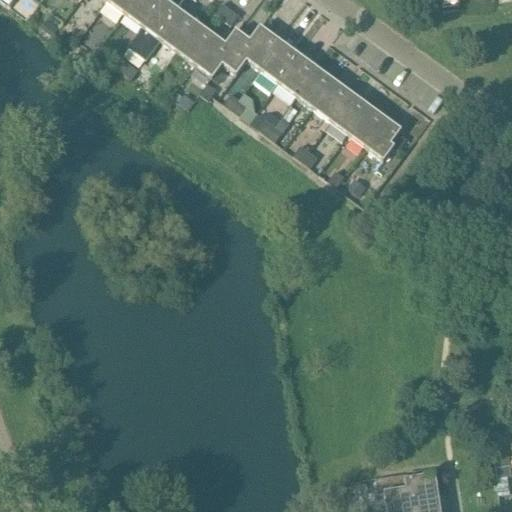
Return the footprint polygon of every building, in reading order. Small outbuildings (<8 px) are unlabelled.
[(108,0),(105,5),(122,18),(133,4),(130,1),(130,0),(108,0)] [(157,0),(130,0),(130,1),(133,4),(122,18),(140,31),(150,17),(147,14),(157,0)] [(143,63),(158,44),(168,30),(165,27),(176,12),(159,0),(157,0),(147,14),(150,17),(140,31),(126,50),(143,63)] [(230,13),(221,6),(213,17),(222,24),(230,13)] [(194,25),(176,12),(165,27),(168,30),(158,44),(175,57),(186,43),(183,41),(194,25)] [(230,13),(222,24),(231,30),(239,19),(230,13)] [(175,57),(193,70),(203,56),(200,54),(212,38),(194,25),(183,41),(186,43),(175,57)] [(259,29),(248,43),(253,47),(243,62),(246,64),(259,74),(270,60),(266,57),(277,43),(259,29)] [(253,47),(248,43),(234,33),(224,47),(229,51),(217,66),(221,69),(235,80),(246,64),(243,62),(253,47)] [(224,47),(212,38),(200,54),(203,56),(193,70),(211,83),(221,69),(217,66),(229,51),(224,47)] [(269,97),(277,87),(287,73),(284,70),(295,56),(277,43),(266,57),(270,60),(259,74),(251,84),(269,97)] [(125,82),(141,63),(125,50),(109,69),(125,82)] [(313,69),(295,56),(284,70),(287,73),(277,87),(294,100),(305,86),(302,83),(313,69)] [(294,100),(312,113),(323,99),(319,96),(330,82),(313,69),(302,83),(305,86),(294,100)] [(348,95),(330,82),(319,96),(323,99),(312,113),(330,126),(340,112),(337,110),(348,95)] [(207,105),(210,101),(214,96),(206,90),(200,100),(207,105)] [(330,126),(347,139),(358,125),(355,123),(366,108),(348,95),(337,110),(340,112),(330,126)] [(187,115),(194,106),(184,99),(177,107),(187,115)] [(237,105),(229,99),(221,109),(230,115),(237,105)] [(245,110),(237,105),(230,115),(238,121),(245,110)] [(383,121),(366,108),(355,123),(358,125),(347,139),(365,152),(376,138),(372,136),(383,121)] [(401,134),(399,133),(383,121),(372,136),(376,138),(365,152),(383,166),(393,151),(397,154),(406,143),(398,137),(401,134)] [(272,130),(265,125),(257,135),(265,141),(272,130)] [(281,137),(272,130),(265,141),(273,147),(281,137)] [(307,157),(299,150),(291,161),(300,167),(307,157)] [(315,162),(307,157),(300,167),(307,173),(315,162)] [(326,187),(334,192),(341,182),(334,176),(326,187)] [(355,181),(349,190),(359,198),(365,189),(355,181)] [(497,480),(510,478),(508,460),(494,462),(497,480)] [(384,495),(382,495),(384,511),(400,511),(408,511),(407,502),(437,497),(434,477),(404,482),(406,491),(399,493),(391,494),(384,495)] [(404,479),(396,480),(399,493),(406,491),(404,482),(404,479)] [(399,493),(396,480),(389,482),(391,494),(399,493)] [(498,499),(509,497),(506,481),(495,482),(498,499)] [(391,494),(389,482),(382,483),(384,495),(391,494)] [(376,484),(378,496),(382,495),(384,495),(382,483),(376,484)] [(439,511),(437,497),(407,502),(408,511),(400,511),(439,511)]
